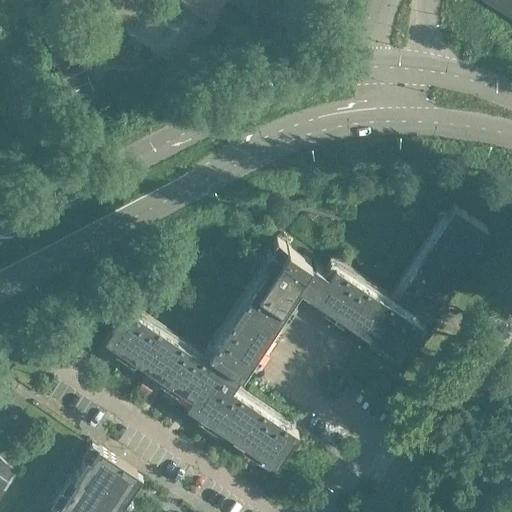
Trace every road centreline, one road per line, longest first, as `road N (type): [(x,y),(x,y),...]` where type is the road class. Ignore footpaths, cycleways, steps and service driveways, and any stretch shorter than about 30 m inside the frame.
road 1 (secondary): [(373,70),(282,87),(0,222)]
road 2 (secondary): [(0,288),(237,163),(301,138)]
road 3 (residential): [(320,511),(370,435),(299,389),(290,367),(309,334)]
